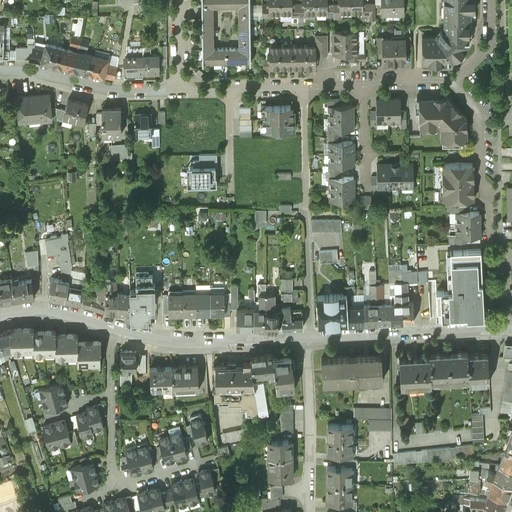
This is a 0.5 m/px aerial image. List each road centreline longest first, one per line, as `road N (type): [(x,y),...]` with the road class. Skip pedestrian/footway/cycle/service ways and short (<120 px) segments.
road 1 (residential): [(307,339),(184,343),(112,331)]
road 2 (residential): [(500,328),(307,339)]
road 3 (residential): [(0,66),(104,87),(179,86)]
road 4 (residential): [(307,339),(311,496)]
road 5 (residential): [(455,78),(484,106),(490,190)]
